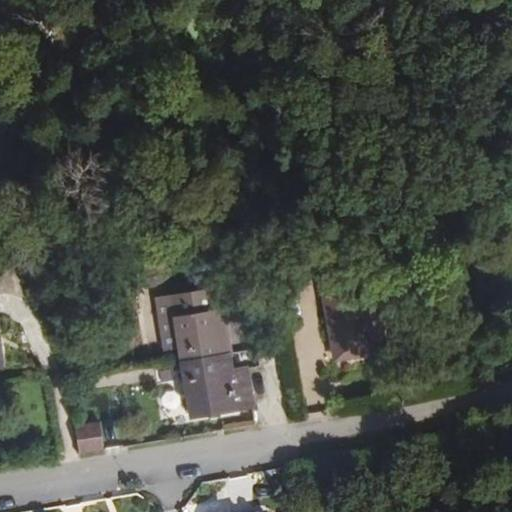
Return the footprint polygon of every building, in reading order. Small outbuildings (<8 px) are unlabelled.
[(365,257),(319,266),(335,352),(386,343),(373,272),(368,273),(365,257)] [(235,303),(232,281),(174,290),(182,341),(198,339),(194,310),(235,303)] [(201,354),(244,347),(237,303),(235,303),(194,310),(198,339),(201,354)] [(247,363),(244,347),(201,354),(211,408),(269,400),(263,361),(247,363)] [(95,451),(114,447),(110,423),(91,425),(95,451)]
